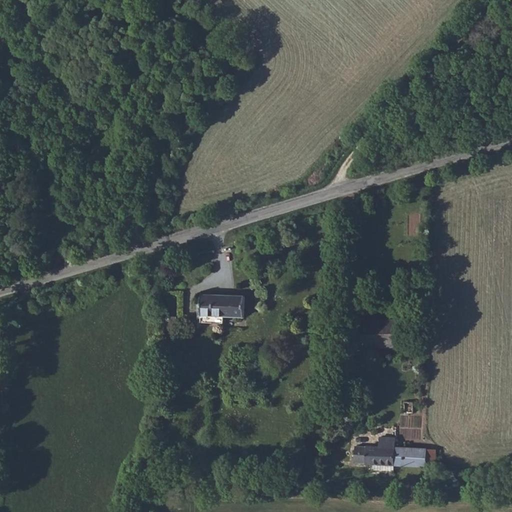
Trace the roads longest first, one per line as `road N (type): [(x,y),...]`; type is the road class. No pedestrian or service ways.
road 1 (unclassified): [(0,294),(511,140)]
road 2 (unknown): [(327,484),(336,193)]
road 3 (track): [(336,193),(343,170),(505,0)]
